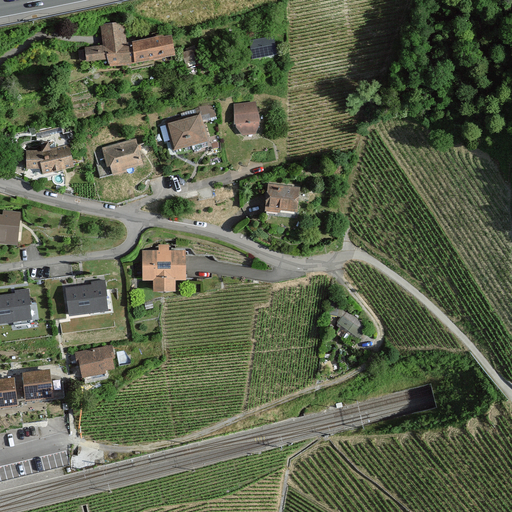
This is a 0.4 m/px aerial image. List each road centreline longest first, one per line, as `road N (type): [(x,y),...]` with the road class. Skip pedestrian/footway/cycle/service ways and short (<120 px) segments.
road 1 (track): [(75,440),(160,446),(364,367),(383,335),(333,263)]
road 2 (residential): [(0,183),(218,232),(288,262),(333,263)]
road 3 (unclassified): [(333,263),(357,256),(397,278),(511,391)]
